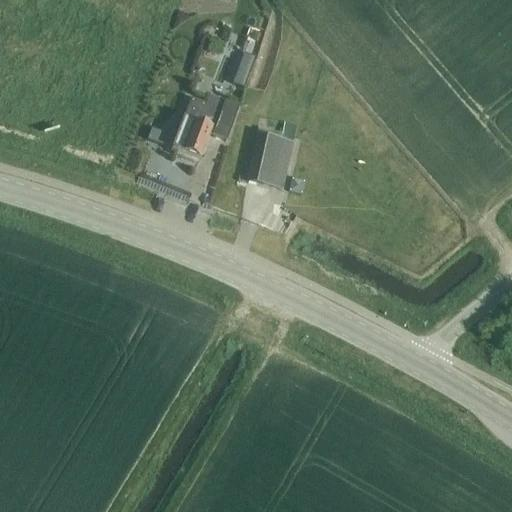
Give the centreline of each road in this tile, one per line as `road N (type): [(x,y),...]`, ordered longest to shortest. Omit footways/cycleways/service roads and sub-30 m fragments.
road 1 (secondary): [(424,368),(249,280),(118,226),(0,190)]
road 2 (unclassified): [(424,368),(444,336),(511,280)]
